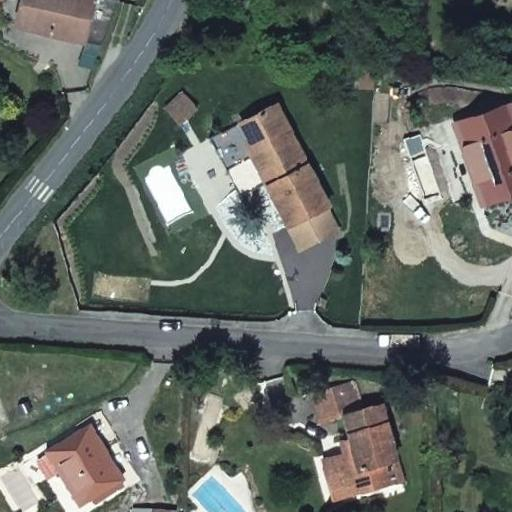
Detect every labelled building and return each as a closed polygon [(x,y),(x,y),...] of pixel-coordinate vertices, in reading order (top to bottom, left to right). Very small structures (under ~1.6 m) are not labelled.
[(19,0),(14,24),(82,40),(83,37),(100,40),(114,0),(19,0)] [(374,86),(375,67),(362,67),(360,85),(374,86)] [(323,205),(326,204),(275,104),(241,122),(246,138),(243,140),(287,225),(323,205)] [(480,202),(511,192),(511,121),(508,107),(455,125),(462,145),(469,143),(479,176),(472,178),(480,202)] [(462,145),(472,178),(479,176),(469,143),(462,145)] [(323,205),(287,225),(298,249),(336,230),(323,205)] [(396,461),(381,404),(361,408),(354,389),(343,392),(341,386),(315,393),(322,421),(346,415),(355,449),(332,456),(342,494),(386,483),(381,464),(396,461)] [(122,477),(89,423),(46,450),(77,503),(122,477)] [(342,494),(332,456),(324,458),(334,497),(342,494)] [(400,478),(396,461),(381,464),(386,483),(400,478)]
